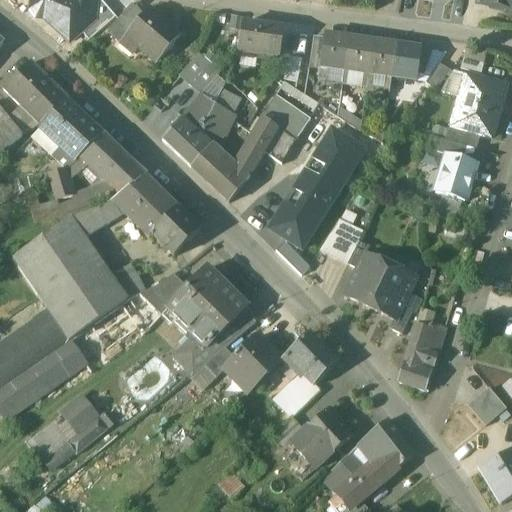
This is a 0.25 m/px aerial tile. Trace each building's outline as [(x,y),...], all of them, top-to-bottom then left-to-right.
[(96,0),(32,0),(31,13),(36,20),(43,21),(70,44),(81,34),(94,23),(96,0)] [(81,34),(88,42),(115,19),(98,0),(96,0),(94,23),(81,34)] [(511,0),(479,0),(479,3),(511,9),(511,0)] [(129,7),(106,34),(119,45),(125,38),(142,19),(129,7)] [(178,39),(147,13),(142,19),(125,38),(155,64),(178,39)] [(280,30),(243,25),(239,53),(276,58),(280,30)] [(348,41),(324,38),(319,70),(343,73),(348,41)] [(372,44),(348,41),(343,73),(367,77),(372,44)] [(395,48),(372,44),(367,77),(391,80),(395,48)] [(420,51),(395,48),(391,80),(416,83),(417,75),(420,51)] [(433,53),(420,51),(417,75),(426,76),(431,70),(433,53)] [(226,81),(197,56),(178,78),(200,96),(214,106),(221,91),(226,81)] [(301,62),(288,59),(284,81),(297,83),(301,62)] [(483,66),(463,60),(460,71),(480,76),(483,66)] [(314,64),(301,62),(297,83),(296,91),(310,93),(314,64)] [(30,65),(3,91),(38,127),(64,104),(67,101),(30,65)] [(438,66),(425,85),(435,92),(448,72),(438,66)] [(367,77),(343,73),(342,85),(365,89),(367,77)] [(505,87),(466,77),(460,100),(458,100),(450,129),(479,137),(490,139),(505,87)] [(320,107),(283,84),(275,97),(309,121),(320,107)] [(241,102),(221,91),(214,106),(233,120),(241,102)] [(200,96),(162,142),(191,169),(206,152),(209,149),(198,139),(209,117),(208,117),(214,106),(200,96)] [(309,121),(275,97),(262,120),(277,131),(294,142),(309,121)] [(101,140),(64,104),(40,129),(60,149),(52,158),(65,171),(68,170),(71,168),(80,159),(101,140)] [(233,120),(214,106),(208,117),(209,117),(198,139),(209,149),(210,150),(213,145),(214,146),(233,120)] [(9,124),(0,112),(0,155),(21,139),(9,124)] [(31,132),(18,115),(9,124),(21,139),(31,132)] [(277,131),(262,120),(242,154),(245,156),(236,170),(248,179),(259,163),(264,154),(277,131)] [(479,137),(450,129),(446,143),(455,146),(475,152),(479,137)] [(294,142),(277,131),(264,154),(280,166),(294,142)] [(300,181),(332,202),(363,153),(332,133),(300,181)] [(146,178),(104,137),(101,140),(80,159),(88,167),(108,185),(121,197),(144,179),(146,178)] [(446,143),(430,138),(426,152),(445,158),(446,156),(451,158),(455,146),(446,143)] [(206,152),(191,169),(203,180),(219,161),(206,152)] [(451,158),(446,156),(445,158),(434,194),(463,203),(474,165),(451,158)] [(88,167),(80,159),(71,168),(78,176),(88,167)] [(234,173),(219,161),(203,180),(228,205),(248,179),(236,170),(234,173)] [(72,198),(64,172),(48,176),(51,186),(56,202),(72,198)] [(48,176),(33,179),(36,190),(51,186),(48,176)] [(157,192),(144,179),(121,197),(112,204),(123,216),(136,228),(138,226),(165,199),(166,197),(159,190),(157,192)] [(300,181),(269,231),(301,251),(332,202),(300,181)] [(121,197),(108,185),(101,188),(106,202),(121,197)] [(101,188),(83,194),(85,201),(88,209),(106,202),(101,188)] [(165,199),(138,226),(150,237),(176,210),(165,199)] [(85,201),(60,208),(61,219),(88,209),(85,201)] [(106,208),(69,221),(82,240),(123,216),(112,204),(106,208)] [(58,206),(32,214),(36,228),(61,219),(60,208),(58,206)] [(199,233),(176,210),(150,237),(172,258),(199,233)] [(69,221),(11,261),(48,315),(67,342),(68,342),(126,302),(109,277),(82,240),(69,221)] [(362,234),(339,223),(320,253),(346,266),(362,234)] [(370,248),(358,243),(346,266),(346,267),(358,272),(364,258),(365,258),(370,248)] [(309,270),(284,244),(276,253),(301,278),(309,270)] [(365,258),(364,258),(358,272),(345,299),(369,311),(389,270),(365,258)] [(129,267),(109,277),(126,302),(127,303),(143,291),(138,279),(129,267)] [(245,309),(206,270),(187,289),(180,297),(167,310),(168,311),(194,337),(206,349),(241,313),(245,309)] [(415,282),(389,270),(369,311),(394,323),(395,323),(402,309),(415,282)] [(187,289),(172,275),(163,282),(180,297),(187,289)] [(180,297),(163,282),(157,288),(138,296),(161,318),(168,311),(167,310),(180,297)] [(402,309),(395,323),(394,323),(390,332),(400,337),(412,314),(402,309)] [(194,337),(172,358),(192,378),(204,367),(225,350),(254,324),(241,313),(206,349),(194,337)] [(48,315),(0,347),(0,391),(67,342),(48,315)] [(416,326),(404,364),(417,369),(423,351),(430,330),(428,330),(416,326)] [(436,332),(430,330),(423,351),(437,356),(444,335),(436,332)] [(309,334),(284,359),(301,377),(312,388),(314,386),(338,363),(309,334)] [(258,337),(237,357),(236,356),(233,359),(232,359),(233,361),(223,370),(224,371),(247,395),(281,362),(258,337)] [(84,364),(68,342),(0,391),(0,412),(6,421),(84,364)] [(225,350),(204,367),(216,379),(224,371),(223,370),(233,361),(232,359),(233,359),(225,350)] [(417,369),(404,364),(398,384),(425,394),(431,374),(417,369)] [(192,378),(185,384),(197,397),(216,379),(204,367),(192,378)] [(312,388),(301,377),(277,403),(291,418),(292,420),(320,393),(314,386),(312,388)] [(506,411),(489,391),(468,409),(485,429),(506,411)] [(105,407),(64,440),(77,455),(117,422),(105,407)] [(334,424),(324,414),(291,445),(314,471),(351,437),(337,422),(334,424)] [(291,418),(272,436),(281,446),(301,429),(292,420),(291,418)] [(413,458),(386,422),(368,438),(358,447),(363,452),(370,454),(376,464),(370,468),(382,482),(413,458)] [(49,474),(72,455),(66,448),(43,467),(49,474)] [(511,499),(511,453),(480,473),(501,507),(511,499)] [(361,475),(347,460),(333,473),(360,501),(361,502),(374,490),(361,475)] [(382,482),(370,468),(361,475),(374,490),(382,482)] [(333,473),(332,472),(323,481),(330,489),(331,488),(350,508),(360,501),(333,473)] [(240,485),(230,477),(220,488),(229,497),(240,485)] [(367,511),(361,502),(360,501),(350,508),(345,511),(367,511)]
